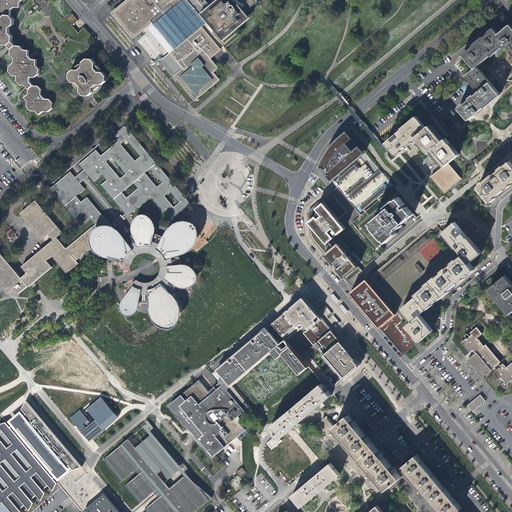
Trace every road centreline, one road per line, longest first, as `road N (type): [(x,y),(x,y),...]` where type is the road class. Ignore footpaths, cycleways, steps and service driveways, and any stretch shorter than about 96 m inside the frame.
road 1 (residential): [(299,182),(291,234),(404,370)]
road 2 (residential): [(203,370),(286,301),(240,241),(222,199)]
road 3 (residential): [(299,182),(164,104),(140,79)]
road 4 (residential): [(131,86),(69,135),(50,139),(28,131),(0,98)]
road 5 (residential): [(503,255),(452,299),(444,336),(404,370)]
road 6 (residential): [(402,73),(329,134),(299,182)]
road 7 (residential): [(425,395),(511,498)]
road 8 (residential): [(398,416),(359,379),(345,392),(384,429)]
road 9 (residential): [(479,511),(398,416)]
road 10 (unclassified): [(223,163),(131,86)]
